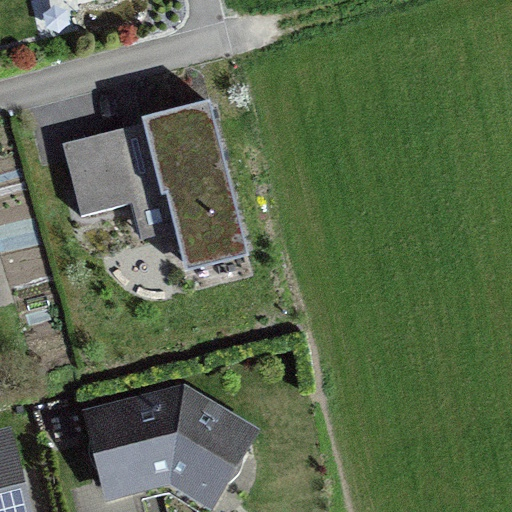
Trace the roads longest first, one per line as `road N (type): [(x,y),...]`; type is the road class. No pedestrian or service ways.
road 1 (residential): [(0,104),(230,40)]
road 2 (track): [(230,40),(375,0)]
